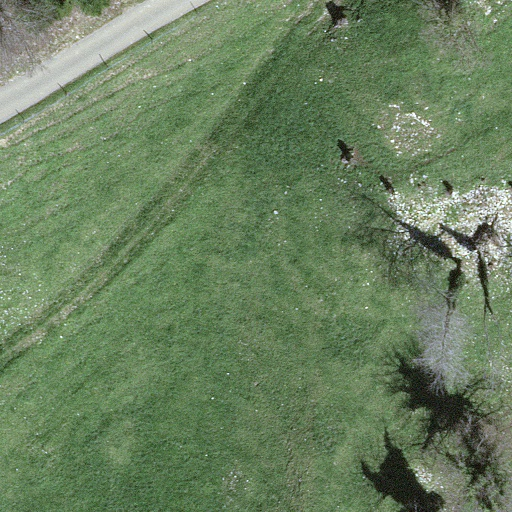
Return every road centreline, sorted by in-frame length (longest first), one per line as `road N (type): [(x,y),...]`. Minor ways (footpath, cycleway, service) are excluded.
road 1 (track): [(329,0),(269,63),(177,192),(0,360)]
road 2 (track): [(182,0),(0,103)]
